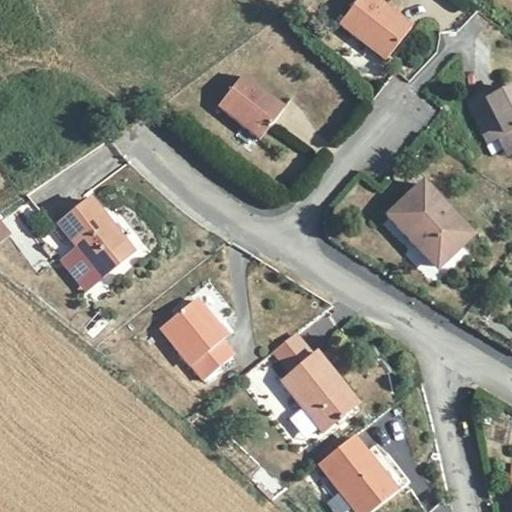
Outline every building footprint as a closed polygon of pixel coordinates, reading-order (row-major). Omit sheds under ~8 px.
[(462,0),(417,0),(417,1),(451,35),(474,11),(462,0)] [(415,45),(365,8),(341,42),(389,81),(415,45)] [(272,120),(228,87),(204,118),(248,152),(272,120)] [(511,112),(504,97),(483,110),(477,104),(465,110),(485,149),(495,146),(503,159),(511,155),(511,112)] [(476,251),(423,198),(388,232),(413,260),(422,254),(446,279),(476,251)] [(144,269),(101,213),(65,240),(110,294),(144,269)] [(0,242),(9,235),(0,224),(0,242)] [(15,244),(41,271),(53,260),(26,233),(15,244)] [(198,300),(161,325),(202,383),(235,360),(222,341),(225,338),(198,300)] [(323,433),(357,404),(314,355),(280,384),(323,433)] [(347,438),(308,468),(343,511),(369,511),(385,501),(358,459),(347,438)] [(373,448),(358,459),(385,501),(402,486),(373,448)]
